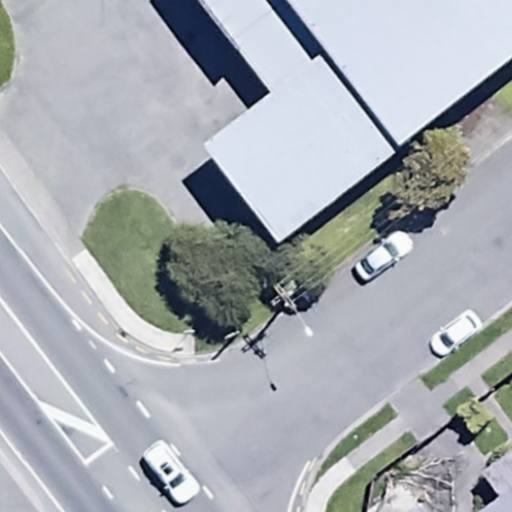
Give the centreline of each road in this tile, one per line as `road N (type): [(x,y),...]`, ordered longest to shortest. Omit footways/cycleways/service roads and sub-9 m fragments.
road 1 (residential): [(511,233),(146,510)]
road 2 (secondary): [(146,510),(0,327)]
